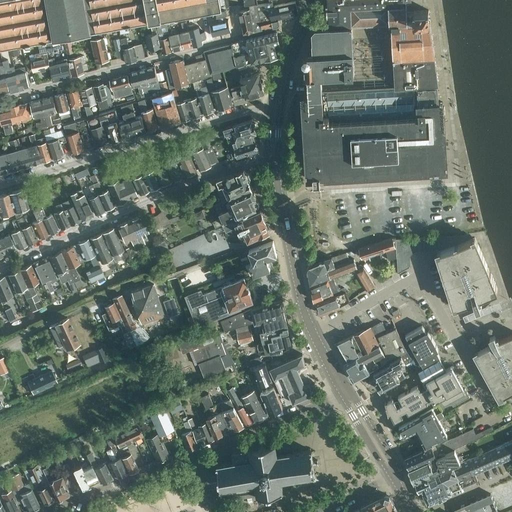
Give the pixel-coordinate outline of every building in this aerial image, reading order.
[(180,17),(185,16),(216,11),(217,16),(225,14),(226,14),(227,13),(227,12),(228,11),(227,10),(227,9),(226,8),(225,8),(224,8),(224,9),(222,9),(220,0),(0,0),(0,50),(43,42),(44,43),(45,43),(47,43),(47,42),(166,20),(177,18),(180,17)] [(274,4),(273,0),(250,4),(229,8),(235,35),(263,29),(279,25),(280,23),(279,18),(278,14),(276,14),(275,6),(274,4)] [(328,0),(329,5),(327,5),(327,15),(329,15),(330,26),(316,27),(313,31),(313,42),(314,54),(307,54),(306,55),(304,56),(304,57),(303,58),(304,76),(305,76),(305,77),(306,77),(306,76),(308,76),(308,79),(309,95),(304,96),(308,176),(314,176),(314,182),(333,181),(332,175),(434,169),(440,169),(447,168),(443,102),(439,102),(438,84),(439,84),(435,57),(430,22),(429,10),(414,11),(407,12),(406,0),(328,0)] [(296,2),(275,6),(276,14),(278,14),(279,18),(292,15),(296,14),(298,12),(296,2)] [(220,22),(210,24),(213,36),(232,31),(229,19),(224,21),(223,15),(218,16),(220,22)] [(187,21),(185,16),(180,17),(183,32),(180,32),(184,48),(193,46),(187,21)] [(156,24),(163,53),(171,51),(168,37),(164,38),(162,30),(162,29),(161,23),(156,24)] [(156,48),(161,47),(156,24),(151,25),(152,28),(153,34),(146,35),(150,50),(151,49),(152,50),(155,50),(156,48)] [(199,26),(189,28),(194,46),(204,43),(202,39),(206,38),(205,32),(201,33),(199,26)] [(204,50),(205,52),(206,59),(210,72),(258,60),(258,61),(269,65),(275,58),(275,56),(277,56),(274,44),(279,43),(277,32),(247,40),(204,50)] [(178,33),(169,35),(173,51),(182,48),(178,33)] [(91,39),(94,51),(107,48),(104,36),(91,39)] [(114,38),(118,58),(124,56),(120,37),(114,38)] [(137,59),(134,45),(129,46),(127,37),(121,38),(127,62),(137,59)] [(47,42),(49,49),(60,47),(59,40),(47,42)] [(44,43),(38,44),(40,52),(47,51),(45,43),(44,43)] [(142,43),(134,45),(137,59),(145,57),(142,43)] [(107,48),(94,51),(96,63),(110,60),(107,48)] [(4,64),(3,64),(10,91),(20,89),(16,74),(12,75),(8,60),(10,59),(9,49),(0,51),(4,64)] [(31,61),(33,72),(50,68),(47,51),(35,54),(37,60),(31,61)] [(206,59),(205,52),(201,55),(195,56),(197,61),(185,64),(190,83),(211,75),(210,72),(206,59)] [(69,59),(73,75),(84,73),(82,63),(85,62),(83,56),(80,56),(69,59)] [(170,62),(172,70),(176,85),(189,82),(184,59),(170,62)] [(68,60),(59,62),(63,78),(72,76),(68,60)] [(63,78),(59,62),(52,64),(53,70),(51,70),(53,80),(63,78)] [(10,91),(3,64),(0,64),(0,68),(2,77),(0,77),(0,93),(0,94),(10,91)] [(155,66),(147,68),(152,89),(153,94),(161,92),(155,66)] [(231,88),(235,100),(236,103),(255,97),(255,95),(264,92),(258,73),(239,78),(241,85),(240,86),(234,67),(223,71),(229,89),(231,88)] [(139,70),(144,92),(145,97),(149,96),(148,90),(152,89),(147,68),(139,70)] [(144,92),(139,70),(130,72),(134,86),(138,85),(140,93),(144,92)] [(26,71),(16,74),(20,89),(29,86),(26,71)] [(128,74),(110,79),(112,90),(113,89),(115,97),(133,92),(128,74)] [(94,86),(97,100),(100,110),(109,107),(107,98),(103,83),(94,86)] [(194,85),(203,114),(213,111),(213,110),(214,109),(215,108),(210,93),(202,95),(199,84),(194,85)] [(88,117),(94,115),(92,108),(90,109),(89,104),(96,102),(92,86),(81,89),(88,117)] [(212,92),(217,109),(233,105),(228,87),(212,92)] [(68,92),(74,116),(79,115),(78,106),(83,105),(79,90),(68,92)] [(181,120),(176,103),(173,92),(153,97),(162,126),(181,120)] [(59,111),(60,118),(61,122),(66,120),(65,116),(64,110),(70,109),(66,93),(55,96),(59,111)] [(53,96),(42,99),(48,125),(52,124),(49,114),(57,112),(53,96)] [(197,97),(176,103),(181,120),(203,114),(197,97)] [(48,125),(42,99),(31,102),(34,117),(41,116),(43,122),(36,124),(38,130),(49,127),(48,125)] [(159,127),(159,126),(154,108),(148,110),(145,99),(138,101),(147,130),(159,127)] [(127,104),(129,111),(135,134),(147,130),(142,115),(137,116),(133,102),(127,104)] [(27,103),(19,105),(23,121),(31,119),(27,103)] [(11,106),(11,107),(15,123),(23,121),(19,105),(19,104),(11,106)] [(15,123),(11,107),(0,109),(0,117),(2,126),(3,126),(6,134),(13,132),(11,124),(15,123)] [(115,108),(101,113),(109,141),(122,138),(117,120),(119,120),(115,108)] [(135,134),(129,111),(122,113),(124,120),(119,122),(124,137),(135,134)] [(95,146),(109,141),(101,113),(94,115),(88,117),(86,117),(95,146)] [(86,117),(71,122),(74,132),(79,131),(85,149),(95,146),(86,117)] [(228,141),(232,140),(253,134),(257,133),(256,131),(257,130),(255,124),(254,124),(253,123),(252,120),(224,129),(226,134),(228,141)] [(74,132),(71,122),(64,124),(72,153),(85,149),(79,131),(74,132)] [(43,131),(46,141),(51,159),(63,155),(64,153),(61,142),(67,140),(63,129),(51,133),(49,129),(43,131)] [(37,133),(33,134),(41,162),(51,159),(46,141),(40,143),(37,133)] [(32,146),(26,147),(31,165),(41,162),(33,134),(29,135),(32,146)] [(253,134),(232,140),(235,147),(231,148),(230,149),(231,153),(231,154),(232,154),(233,157),(238,156),(258,149),(258,148),(259,146),(258,142),(256,142),(255,140),(253,134)] [(199,138),(205,149),(210,147),(205,135),(199,138)] [(190,152),(198,169),(210,165),(198,138),(192,141),(196,150),(190,152)] [(18,139),(13,140),(22,167),(31,165),(26,147),(21,149),(18,139)] [(12,151),(7,153),(12,170),(22,167),(13,140),(9,141),(12,151)] [(210,147),(205,149),(204,149),(211,164),(218,161),(211,146),(210,147)] [(0,166),(2,173),(12,170),(7,153),(1,155),(0,151),(0,166)] [(171,151),(166,153),(168,159),(163,161),(165,165),(165,164),(167,168),(172,180),(182,176),(171,151)] [(174,153),(176,157),(184,175),(196,170),(188,151),(181,155),(179,151),(174,153)] [(149,160),(154,169),(160,185),(171,180),(164,165),(157,167),(153,158),(149,160)] [(148,190),(141,174),(137,165),(133,167),(137,176),(132,178),(139,194),(148,190)] [(154,169),(141,174),(148,190),(160,185),(154,169)] [(223,202),(252,189),(253,189),(249,180),(250,180),(251,177),(249,173),(246,172),(245,172),(244,169),(238,172),(237,172),(229,175),(228,175),(217,180),(216,178),(194,188),(200,200),(212,195),(213,189),(213,188),(219,185),(219,187),(218,187),(218,189),(218,190),(223,202)] [(120,172),(115,174),(126,199),(137,194),(129,177),(123,180),(120,172)] [(126,199),(115,174),(105,179),(116,204),(126,199)] [(94,176),(90,178),(104,209),(114,205),(107,189),(102,192),(97,182),(95,179),(94,176)] [(104,209),(90,178),(86,180),(88,186),(93,196),(87,198),(94,214),(104,209)] [(22,188),(9,192),(15,212),(16,216),(22,214),(20,210),(28,207),(22,188)] [(70,193),(81,219),(93,214),(81,188),(70,193)] [(252,189),(223,202),(227,211),(220,214),(222,218),(214,221),(216,226),(256,208),(258,207),(259,205),(258,202),(256,201),(253,202),(252,200),(256,198),(252,189)] [(0,216),(15,212),(9,192),(0,195),(0,216)] [(64,195),(59,198),(70,224),(80,220),(73,204),(69,206),(64,195)] [(70,224),(59,198),(58,198),(54,200),(59,211),(53,213),(60,229),(70,224)] [(41,206),(37,208),(49,234),(59,229),(51,214),(46,216),(41,206)] [(49,234),(37,208),(33,210),(37,220),(32,222),(39,238),(49,234)] [(196,220),(206,215),(202,208),(192,213),(196,220)] [(161,211),(157,215),(145,219),(150,230),(179,219),(178,215),(169,219),(165,215),(163,209),(161,211)] [(266,223),(261,211),(244,218),(245,219),(236,223),(235,220),(223,225),(226,232),(237,227),(240,233),(238,234),(242,243),(270,231),(269,229),(270,229),(271,226),(270,223),(267,222),(266,223)] [(26,214),(16,218),(27,243),(37,239),(30,223),(25,226),(24,224),(29,221),(26,214)] [(140,215),(129,220),(140,245),(145,243),(141,234),(148,231),(140,215)] [(27,243),(16,218),(12,220),(16,230),(10,232),(17,248),(27,243)] [(140,245),(129,220),(117,225),(124,242),(130,239),(135,250),(137,254),(143,252),(140,245)] [(1,224),(0,224),(0,245),(4,254),(15,249),(9,234),(1,237),(0,234),(0,230),(2,234),(5,233),(1,224)] [(110,251),(113,257),(115,261),(120,259),(118,253),(123,250),(113,227),(102,232),(110,251)] [(113,257),(110,251),(102,232),(90,238),(96,251),(94,252),(96,258),(98,257),(101,262),(113,257)] [(335,240),(337,250),(355,247),(353,237),(335,240)] [(374,254),(386,250),(389,259),(397,258),(398,273),(409,267),(408,251),(436,249),(435,237),(396,239),(395,237),(359,248),(362,258),(369,255),(370,256),(373,255),(374,254)] [(482,301),(481,298),(498,291),(490,272),(475,237),(458,245),(455,246),(437,252),(455,307),(472,301),(473,304),(475,303),(476,306),(481,304),(480,302),(482,301)] [(88,238),(72,246),(79,261),(89,256),(94,267),(86,270),(90,281),(104,275),(96,258),(94,252),(88,238)] [(158,243),(162,252),(168,249),(164,241),(158,243)] [(246,265),(250,276),(270,269),(268,261),(272,260),(271,257),(276,255),(277,255),(277,254),(273,242),(274,242),(273,241),(272,241),(273,241),(249,250),(254,262),(246,265)] [(72,246),(60,251),(74,282),(77,280),(77,278),(75,273),(76,273),(73,266),(80,263),(79,261),(72,246)] [(74,282),(60,251),(49,256),(61,283),(69,279),(71,283),(69,284),(72,290),(77,288),(74,282)] [(311,286),(328,279),(359,267),(358,266),(354,259),(350,260),(347,252),(332,257),(324,259),(325,261),(308,267),(306,270),(308,276),(307,276),(309,286),(311,286)] [(47,257),(40,260),(54,290),(57,288),(58,287),(55,280),(57,279),(47,257)] [(54,290),(40,260),(33,263),(41,281),(45,280),(46,282),(45,282),(50,292),(54,290)] [(31,264),(19,269),(34,302),(37,309),(42,307),(32,284),(38,281),(31,264)] [(361,264),(358,266),(359,267),(360,268),(355,270),(366,290),(374,285),(364,267),(361,264)] [(34,302),(19,269),(8,274),(15,291),(22,288),(26,298),(32,312),(37,309),(34,302)] [(502,295),(507,294),(501,270),(494,272),(499,289),(500,289),(502,295)] [(4,276),(0,277),(0,299),(2,303),(6,302),(4,298),(12,295),(4,276)] [(186,296),(198,327),(245,308),(244,304),(253,301),(249,292),(250,291),(248,287),(244,278),(202,294),(201,290),(186,296)] [(328,279),(311,286),(313,292),(312,292),(314,301),(335,293),(328,279)] [(131,330),(137,344),(141,342),(144,340),(147,338),(150,335),(139,324),(141,322),(142,323),(165,315),(154,284),(131,292),(139,314),(137,315),(131,310),(130,311),(122,295),(114,298),(128,331),(131,330)] [(57,288),(57,289),(56,290),(59,297),(64,295),(61,286),(57,288)] [(337,295),(315,304),(316,308),(318,313),(320,314),(340,306),(350,301),(345,291),(337,295)] [(282,300),(252,308),(221,320),(225,330),(252,320),(255,332),(261,331),(262,336),(273,333),(272,331),(289,327),(286,315),(285,309),(282,300)] [(128,331),(114,302),(105,306),(108,311),(102,314),(109,330),(121,325),(124,333),(128,331)] [(5,311),(9,321),(10,321),(14,319),(14,318),(10,309),(5,311)] [(393,317),(384,320),(387,327),(391,325),(392,328),(397,326),(393,317)] [(54,324),(64,345),(67,350),(80,344),(67,318),(54,324)] [(59,348),(64,345),(54,324),(49,327),(50,328),(59,348)] [(401,357),(405,364),(412,360),(418,370),(420,374),(418,374),(420,378),(422,377),(424,381),(423,382),(426,387),(420,390),(418,385),(398,396),(403,404),(398,407),(393,399),(386,402),(385,402),(388,415),(389,415),(391,414),(394,422),(403,417),(401,414),(407,411),(408,414),(428,403),(427,401),(432,398),(434,402),(441,398),(445,407),(452,403),(453,406),(470,397),(465,388),(463,389),(456,375),(451,366),(446,369),(444,364),(445,364),(444,360),(442,361),(440,358),(437,351),(439,350),(436,344),(432,337),(431,336),(428,331),(426,332),(422,325),(406,334),(409,341),(408,347),(409,350),(401,354),(402,356),(401,357)] [(354,335),(338,343),(349,362),(379,345),(381,344),(378,336),(373,326),(354,335)] [(273,333),(262,336),(263,341),(267,340),(270,351),(280,350),(289,347),(289,344),(293,343),(289,327),(272,331),(273,333)] [(396,328),(378,336),(381,344),(379,345),(384,355),(387,360),(407,351),(396,328)] [(237,333),(240,344),(254,340),(252,329),(237,333)] [(124,333),(131,347),(137,344),(131,330),(128,331),(124,333)] [(221,356),(226,354),(222,342),(223,341),(221,334),(213,337),(215,340),(204,345),(199,330),(177,339),(183,353),(197,348),(203,362),(199,363),(205,377),(226,369),(221,356)] [(475,353),(499,398),(500,399),(511,391),(511,334),(499,340),(498,337),(496,338),(495,336),(490,338),(491,341),(489,342),(491,344),(475,353)] [(378,367),(375,361),(378,358),(382,365),(384,365),(387,360),(384,355),(382,356),(380,353),(376,347),(347,363),(347,362),(345,364),(354,381),(358,379),(378,367)] [(81,358),(84,365),(96,360),(92,353),(81,358)] [(288,391),(293,403),(313,395),(310,384),(305,386),(302,379),(303,379),(305,379),(305,378),(303,374),(303,373),(301,374),(300,375),(301,375),(300,375),(298,369),(305,365),(303,354),(270,368),(282,396),(284,396),(283,393),(288,391)] [(255,358),(249,361),(252,367),(263,362),(261,356),(255,358)] [(406,364),(405,364),(401,357),(401,356),(390,362),(391,364),(374,373),(378,381),(376,382),(377,383),(375,385),(378,389),(380,389),(381,390),(405,377),(400,367),(406,364)] [(2,357),(0,358),(0,374),(0,375),(9,371),(2,357)] [(79,367),(76,360),(65,365),(68,372),(79,367)] [(260,386),(272,381),(265,362),(260,364),(260,366),(253,369),(260,386)] [(58,375),(55,377),(52,370),(27,382),(33,393),(57,382),(56,379),(59,378),(58,375)] [(283,408),(275,387),(261,392),(270,414),(283,408)] [(253,421),(250,414),(248,415),(241,402),(242,401),(240,398),(239,398),(233,388),(228,391),(246,424),(252,422),(253,421)] [(241,396),(250,414),(253,421),(267,417),(268,414),(255,389),(241,396)] [(226,431),(215,407),(215,405),(214,406),(209,394),(201,397),(206,409),(210,407),(213,415),(207,418),(215,436),(215,435),(216,436),(218,436),(221,435),(222,433),(226,431)] [(215,407),(226,431),(226,432),(228,432),(231,431),(232,429),(235,427),(235,428),(242,425),(243,423),(230,399),(215,407)] [(176,411),(184,407),(181,401),(173,404),(176,411)] [(154,420),(163,442),(178,435),(165,405),(150,412),(151,412),(154,420)] [(399,427),(398,429),(402,435),(404,436),(413,431),(414,435),(418,433),(426,447),(447,436),(439,420),(444,417),(441,412),(436,415),(433,408),(400,426),(399,427)] [(151,412),(139,417),(142,422),(137,424),(139,426),(154,420),(151,412)] [(193,431),(198,444),(206,441),(206,442),(213,439),(213,436),(206,422),(199,425),(200,428),(197,429),(192,417),(188,419),(193,431)] [(199,444),(198,444),(188,421),(184,422),(188,431),(182,434),(188,449),(199,444)] [(126,430),(131,442),(143,436),(138,425),(131,428),(128,422),(123,424),(126,430)] [(491,427),(481,432),(483,436),(493,431),(491,427)] [(410,469),(421,464),(483,436),(481,432),(476,434),(473,429),(441,444),(442,445),(438,447),(439,449),(434,451),(431,445),(424,448),(424,449),(404,458),(410,469)] [(128,473),(115,446),(114,447),(107,430),(105,431),(110,443),(109,444),(111,449),(111,448),(112,451),(108,453),(112,461),(108,463),(114,475),(117,477),(128,473)] [(131,442),(126,430),(113,436),(119,447),(131,442)] [(170,456),(163,442),(159,433),(147,437),(158,461),(170,456)] [(511,440),(486,451),(492,466),(511,457),(511,440)] [(226,499),(243,496),(257,494),(258,496),(268,495),(268,499),(274,498),(273,494),(283,492),(281,481),(289,480),(289,482),(291,481),(291,479),(296,478),(297,481),(299,480),(298,478),(304,477),(305,479),(307,479),(306,477),(312,476),(313,478),(315,478),(314,475),(317,475),(316,473),(314,473),(313,468),(320,467),(318,457),(312,459),(311,453),(313,452),(313,450),(310,451),(310,449),(308,449),(308,451),(302,452),(302,450),(300,450),(300,453),(294,454),(294,451),(291,452),(292,454),(286,455),(286,453),(284,453),(284,455),(277,456),(275,444),(266,446),(265,441),(260,442),(260,446),(250,448),(250,449),(233,451),(234,460),(232,460),(233,463),(227,464),(226,461),(224,461),(225,464),(219,465),(219,462),(217,463),(217,465),(215,465),(215,468),(217,467),(218,473),(212,474),(213,483),(220,482),(221,488),(219,488),(219,491),(221,490),(222,492),(224,492),(223,490),(225,490),(226,499)] [(86,454),(91,464),(99,481),(100,483),(112,478),(105,463),(98,466),(89,448),(84,451),(86,454)] [(121,458),(128,473),(138,469),(129,449),(122,452),(124,456),(121,458)] [(421,464),(410,469),(408,470),(414,482),(415,482),(460,462),(455,449),(421,464)] [(486,451),(467,459),(477,481),(478,481),(475,473),(492,466),(486,451)] [(37,456),(41,465),(49,462),(45,453),(37,456)] [(477,481),(467,459),(461,462),(460,462),(415,482),(419,490),(423,489),(424,492),(424,494),(423,496),(425,501),(427,502),(428,501),(428,503),(434,500),(449,494),(477,481)] [(63,465),(67,474),(72,472),(67,463),(63,465)] [(42,469),(41,469),(39,464),(36,465),(35,464),(33,464),(34,466),(24,470),(28,480),(32,479),(33,482),(41,479),(44,486),(48,484),(45,477),(46,477),(42,469)] [(81,469),(82,468),(80,464),(72,468),(81,488),(89,485),(81,469)] [(91,464),(82,468),(81,469),(89,485),(90,484),(93,482),(95,483),(99,481),(91,464)] [(42,469),(47,479),(50,485),(56,498),(57,499),(61,497),(67,493),(68,493),(68,491),(67,488),(70,486),(67,479),(63,481),(61,476),(54,479),(48,466),(42,469)] [(11,488),(10,488),(9,489),(15,500),(20,511),(24,511),(27,511),(39,506),(32,489),(31,489),(28,483),(22,485),(18,474),(7,478),(11,488)] [(1,494),(6,504),(15,500),(9,489),(10,488),(5,476),(0,478),(6,492),(1,494)] [(53,499),(55,499),(56,498),(50,485),(37,491),(44,504),(53,500),(53,499)] [(361,508),(362,511),(397,511),(394,505),(390,497),(386,495),(361,508)] [(489,511),(496,509),(493,501),(487,503),(484,497),(452,511),(489,511)] [(20,511),(15,500),(6,504),(7,507),(8,507),(9,511),(20,511)]
